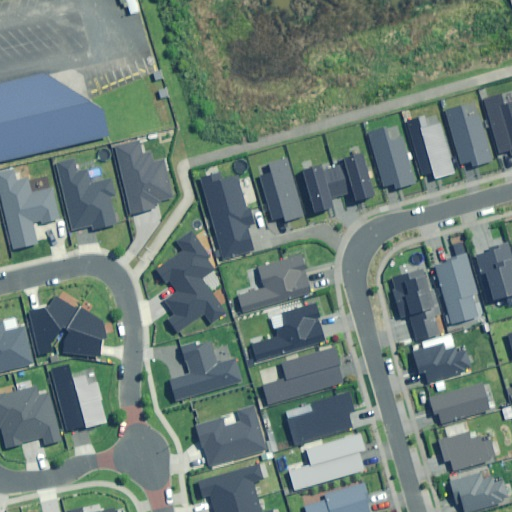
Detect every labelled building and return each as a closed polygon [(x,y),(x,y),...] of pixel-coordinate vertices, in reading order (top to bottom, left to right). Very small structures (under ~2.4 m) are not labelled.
[(48,73),(0,84),(0,162),(112,138),(109,109),(48,73)] [(500,94),(483,99),(500,154),(510,151),(511,156),(511,155),(511,102),(504,105),(500,94)] [(462,105),(445,110),(461,165),(471,162),(472,167),(492,161),(479,115),(466,119),(462,105)] [(424,116),(407,121),(423,175),(433,172),(435,178),(454,173),(439,124),(427,127),(424,116)] [(384,128),(367,133),(383,187),(393,184),(395,190),(415,184),(401,138),(388,142),(384,128)] [(139,140),(115,146),(131,214),(155,209),(154,205),(160,204),(160,200),(172,197),(163,160),(152,162),(150,152),(142,154),(139,140)] [(319,165),(301,171),(314,214),(332,209),(329,199),(352,192),(355,202),(374,196),(361,153),(342,158),(344,164),(321,171),(319,165)] [(304,216),(286,158),(268,164),(270,173),(259,176),(272,221),(283,217),(285,222),(304,216)] [(73,159),(55,163),(71,230),(91,225),(92,231),(116,225),(109,197),(114,196),(110,179),(90,184),(87,169),(76,172),(73,159)] [(13,170),(0,172),(0,194),(13,250),(36,244),(31,223),(41,220),(42,223),(59,220),(52,189),(51,188),(30,193),(27,178),(15,181),(13,170)] [(246,209),(236,176),(222,180),(219,173),(199,179),(223,259),(253,250),(246,226),(254,224),(249,208),(246,209)] [(169,280),(178,294),(202,278),(217,268),(191,231),(176,241),(183,250),(155,270),(164,283),(169,280)] [(478,294),(463,242),(454,245),(457,256),(447,259),(448,262),(435,266),(452,324),(478,316),(472,295),(478,294)] [(511,263),(511,256),(508,243),(489,249),(490,252),(476,256),(490,303),(511,296),(511,269),(510,264),(511,263)] [(306,269),(301,255),(258,267),(264,288),(238,296),(243,313),(310,293),(304,270),(306,269)] [(417,341),(446,333),(433,290),(427,292),(421,271),(392,279),(395,290),(393,291),(400,318),(410,315),(417,341)] [(226,313),(202,278),(178,294),(166,303),(174,315),(167,320),(176,333),(205,314),(211,324),(226,313)] [(38,356),(51,353),(49,344),(53,343),(61,328),(65,330),(77,311),(55,296),(48,306),(27,311),(38,356)] [(320,317),(315,303),(282,313),(286,326),(275,329),(277,337),(251,344),(256,361),(325,342),(318,318),(320,317)] [(80,307),(77,311),(65,330),(69,333),(63,341),(63,353),(99,358),(101,341),(105,340),(102,321),(80,307)] [(0,372),(33,364),(23,327),(4,332),(2,321),(0,321),(0,372)] [(424,349),(413,352),(419,375),(424,373),(427,383),(465,373),(464,369),(470,367),(466,351),(457,353),(455,347),(454,348),(451,335),(423,343),(424,349)] [(216,364),(210,342),(196,346),(195,343),(180,347),(184,362),(186,361),(190,375),(169,381),(175,401),(242,382),(235,359),(216,364)] [(340,365),(335,348),(281,364),(286,379),(263,385),(269,405),(343,384),(338,366),(340,365)] [(50,369),(66,432),(85,428),(85,429),(106,423),(96,384),(87,387),(84,377),(71,380),(67,365),(50,369)] [(482,384),(429,399),(434,415),(438,414),(441,424),(490,410),(482,384)] [(3,394),(0,394),(0,427),(0,428),(6,449),(22,445),(21,443),(42,438),(44,445),(60,441),(48,393),(38,396),(36,387),(4,395),(3,394)] [(355,412),(349,393),(310,404),(285,412),(295,446),(352,429),(347,414),(355,412)] [(266,451),(253,406),(237,411),(240,423),(224,427),(222,419),(194,427),(201,449),(203,448),(209,468),(266,451)] [(469,432),(438,441),(444,463),(450,461),(453,472),(496,459),(491,441),(482,443),(480,437),(471,439),(469,432)] [(363,451),(359,435),(306,451),(311,466),(289,472),(295,491),(364,471),(358,453),(363,451)] [(214,511),(257,498),(253,483),(263,480),(258,465),(197,483),(202,498),(209,496),(214,511)] [(481,473),(450,482),(456,504),(461,503),(463,511),(469,511),(502,503),(501,500),(508,498),(503,481),(494,484),(493,478),(483,481),(481,473)] [(369,503),(364,484),(325,495),(326,501),(304,507),(305,511),(369,511),(367,504),(369,503)] [(214,511),(262,511),(259,497),(257,498),(214,511)]
